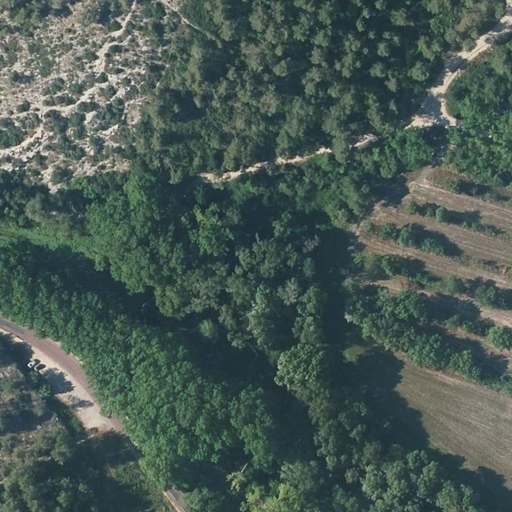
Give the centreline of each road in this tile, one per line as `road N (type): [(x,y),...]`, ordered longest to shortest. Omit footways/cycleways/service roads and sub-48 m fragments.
road 1 (track): [(98,218),(149,211),(205,181),(368,138),(434,108)]
road 2 (tertiary): [(0,321),(67,360),(188,511)]
road 3 (track): [(447,122),(434,95),(453,67),(511,16)]
